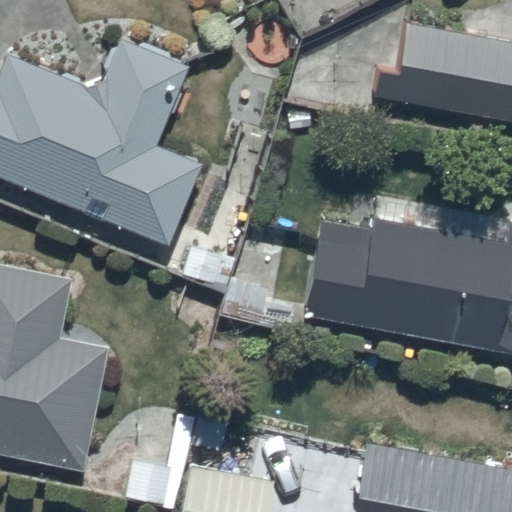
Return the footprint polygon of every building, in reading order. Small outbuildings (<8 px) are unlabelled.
[(376,44),(371,76),(511,101),(511,26),(402,7),(394,47),(376,44)] [(0,155),(164,224),(195,148),(150,129),(184,49),(119,22),(102,64),(84,68),(6,34),(0,47),(0,155)] [(299,298),(511,338),(511,206),(374,181),(368,210),(318,201),(299,298)] [(0,435),(80,451),(103,329),(57,320),(69,261),(0,247),(0,435)] [(129,447),(119,483),(170,497),(194,405),(176,400),(161,455),(129,447)] [(511,511),(511,449),(362,419),(342,511),(511,511)] [(258,511),(268,465),(188,450),(176,511),(258,511)]
